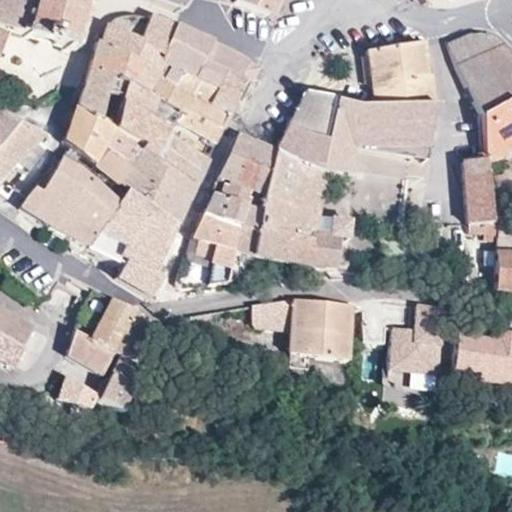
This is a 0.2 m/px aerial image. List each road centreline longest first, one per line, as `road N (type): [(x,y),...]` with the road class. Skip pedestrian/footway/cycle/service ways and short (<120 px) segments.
road 1 (residential): [(511,308),(420,294),(313,292),(160,314),(68,272),(0,228)]
road 2 (residential): [(0,297),(43,320),(53,335),(45,367),(26,377),(0,375)]
road 3 (residential): [(359,0),(429,23),(488,11)]
